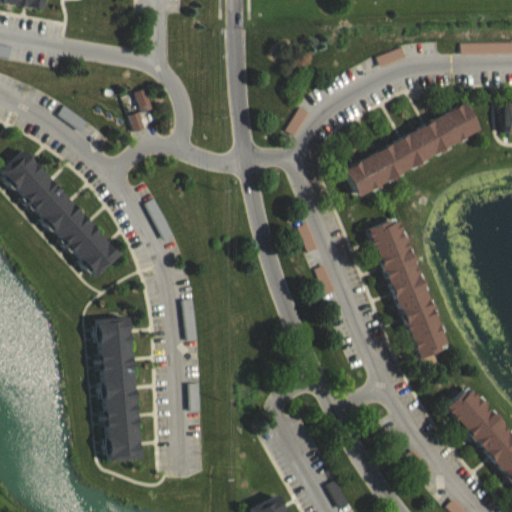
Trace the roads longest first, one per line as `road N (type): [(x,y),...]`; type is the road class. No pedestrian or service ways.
road 1 (residential): [(235,0),(239,104),(258,228),(315,378),(375,485),(401,511)]
road 2 (residential): [(511,64),(409,69),(323,113),(293,156),(217,161),(153,143),(106,171)]
road 3 (residential): [(0,98),(71,137),(129,205),(166,297),(180,455)]
road 4 (residential): [(293,156),(387,390),(485,511)]
road 5 (residential): [(158,62),(0,33)]
road 6 (residential): [(181,150),(184,109),(158,62),(156,0)]
